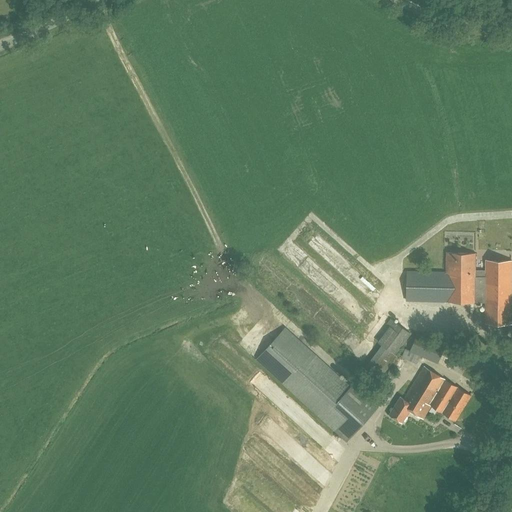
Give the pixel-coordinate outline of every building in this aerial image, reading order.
[(511,324),(511,260),(486,260),(485,270),(475,270),(475,253),(446,252),(446,272),(407,271),(406,300),(485,302),(485,323),(511,324)] [(379,380),(397,356),(395,354),(410,333),(390,318),(386,324),(390,327),(378,342),(382,345),(364,369),(379,380)] [(285,328),(257,360),(283,383),(336,431),(343,438),(346,441),(352,434),(376,407),(352,385),(351,387),(312,352),(285,328)] [(445,345),(417,333),(410,351),(405,348),(402,356),(410,360),(413,352),(438,363),(445,345)] [(455,421),(471,395),(424,366),(404,398),(400,396),(389,414),(402,423),(410,410),(422,417),(430,405),(442,412),(455,421)]
